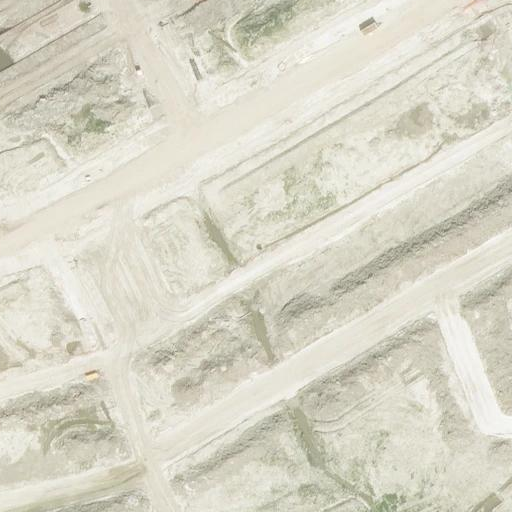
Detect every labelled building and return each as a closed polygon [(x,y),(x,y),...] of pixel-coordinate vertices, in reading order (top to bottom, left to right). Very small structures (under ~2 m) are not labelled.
[(0,0),(19,17),(34,0),(0,0)] [(261,0),(251,0),(239,7),(258,39),(278,28),(261,0)] [(288,0),(261,0),(278,28),(298,16),(288,0)] [(180,4),(166,11),(180,35),(194,27),(180,4)] [(235,10),(215,21),(233,54),(253,42),(235,10)] [(215,21),(195,33),(213,65),(233,54),(215,21)] [(474,47),(454,59),(474,93),(494,82),(474,47)] [(454,59),(435,70),(455,104),(474,93),(454,59)] [(435,70),(417,81),(436,115),(455,104),(435,70)] [(111,72),(103,77),(110,89),(118,84),(111,72)] [(417,81),(398,92),(417,126),(436,115),(417,81)] [(102,83),(81,96),(101,129),(121,117),(102,83)] [(398,92),(379,102),(398,137),(417,126),(398,92)] [(81,96),(61,108),(80,141),(101,129),(81,96)] [(379,102),(359,114),(379,148),(398,137),(379,102)] [(54,105),(46,109),(53,121),(61,117),(54,105)] [(496,115),(489,119),(495,129),(502,125),(496,115)] [(489,119),(482,123),(488,133),(495,129),(489,119)] [(35,120),(26,123),(30,136),(39,133),(35,120)] [(24,130),(1,138),(14,174),(37,166),(24,130)] [(505,131),(498,135),(504,145),(511,141),(505,131)] [(498,135),(491,139),(497,149),(504,145),(498,135)] [(1,138),(0,137),(0,178),(14,174),(1,138)] [(458,137),(451,141),(457,151),(464,147),(458,137)] [(451,141),(444,145),(450,155),(457,151),(451,141)] [(467,153),(461,157),(467,167),(473,163),(467,153)] [(461,157),(454,161),(460,171),(467,167),(461,157)] [(420,158),(413,163),(419,173),(426,169),(420,158)] [(413,163),(406,167),(412,177),(419,173),(413,163)] [(268,166),(248,178),(268,212),(288,200),(268,166)] [(430,175),(423,179),(429,189),(436,185),(430,175)] [(511,175),(500,182),(511,202),(511,175)] [(248,178),(230,189),(249,223),(268,212),(248,178)] [(423,179),(416,183),(422,193),(429,189),(423,179)] [(511,202),(500,182),(481,193),(501,227),(511,220),(511,202)] [(230,189),(211,200),(230,234),(249,223),(230,189)] [(481,193),(463,204),(482,238),(501,227),(481,193)] [(211,200),(192,210),(211,245),(230,234),(211,200)] [(463,204),(444,215),(463,249),(482,238),(463,204)] [(192,210),(173,221),(193,255),(211,245),(192,210)] [(368,210),(361,214),(367,224),(374,220),(368,210)] [(444,215),(424,226),(444,260),(463,249),(444,215)] [(173,221),(153,233),(173,267),(193,255),(173,221)] [(348,222),(341,226),(347,236),(354,232),(348,222)] [(341,226),(334,230),(340,240),(347,236),(341,226)] [(290,234),(283,238),(289,248),(296,244),(290,234)] [(283,238),(276,242),(282,252),(289,248),(283,238)] [(403,238),(382,250),(402,284),(423,272),(403,238)] [(308,245),(301,249),(307,259),(314,255),(308,245)] [(301,249),(295,253),(301,263),(307,259),(301,249)] [(382,250),(362,262),(382,296),(402,284),(382,250)] [(252,256),(245,260),(251,270),(258,266),(252,256)] [(245,260),(238,264),(244,274),(251,270),(245,260)] [(362,262),(342,273),(362,307),(382,296),(362,262)] [(268,268),(262,272),(268,282),(274,278),(268,268)] [(262,272),(255,276),(261,286),(268,282),(262,272)] [(342,273),(322,285),(342,319),(362,307),(342,273)] [(214,277),(207,281),(213,292),(220,288),(214,277)] [(207,281),(201,285),(207,296),(213,292),(207,281)] [(322,285),(302,296),(322,331),(342,319),(322,285)] [(42,287),(22,293),(32,329),(60,321),(54,303),(47,305),(42,287)] [(229,291),(222,295),(228,305),(235,301),(229,291)] [(22,293),(2,299),(13,335),(32,329),(22,293)] [(222,295),(215,299),(221,309),(228,305),(222,295)] [(302,296),(283,308),(302,342),(322,331),(302,296)] [(2,299),(0,299),(0,338),(13,335),(2,299)] [(283,308),(263,319),(282,354),(302,342),(283,308)] [(189,314),(182,318),(188,328),(195,324),(189,314)] [(182,318),(175,322),(181,332),(188,328),(182,318)] [(263,319),(243,331),(262,365),(282,354),(263,319)] [(243,331),(223,342),(242,377),(262,365),(243,331)] [(149,337),(142,341),(148,351),(155,347),(149,337)] [(142,341),(135,345),(141,355),(148,351),(142,341)] [(223,342),(203,354),(222,388),(242,377),(223,342)] [(203,354),(183,366),(202,400),(222,388),(203,354)] [(50,362),(42,364),(46,375),(53,373),(50,362)] [(42,364),(35,366),(38,378),(46,375),(42,364)] [(183,366),(163,377),(182,411),(202,400),(183,366)] [(11,373),(3,375),(6,387),(14,384),(11,373)] [(75,374),(67,376),(71,388),(78,385),(75,374)] [(67,376),(60,378),(63,390),(71,388),(67,376)] [(163,377),(142,389),(162,423),(182,411),(163,377)] [(32,387),(24,389),(27,400),(35,398),(32,387)] [(24,389),(16,391),(20,402),(27,400),(24,389)] [(110,419),(81,426),(89,462),(112,457),(108,439),(115,437),(110,419)] [(81,426),(58,431),(67,467),(89,462),(81,426)] [(58,431),(36,437),(45,473),(67,467),(58,431)] [(36,437),(14,442),(23,478),(45,473),(36,437)] [(14,442),(0,445),(0,480),(1,484),(23,478),(14,442)] [(511,464),(491,469),(499,511),(500,511),(500,509),(510,507),(510,511),(511,511),(511,464)] [(499,511),(491,469),(468,474),(475,511),(482,511),(487,511),(499,511)] [(419,511),(409,487),(387,497),(393,511),(419,511)] [(393,511),(387,497),(365,507),(367,511),(393,511)]
